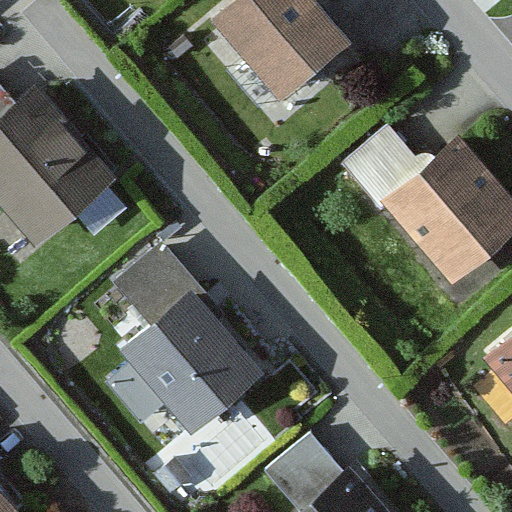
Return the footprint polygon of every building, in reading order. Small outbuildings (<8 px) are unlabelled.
[(331,39),(295,0),(219,0),(194,23),(263,99),(331,39)] [(0,106),(0,222),(22,248),(95,183),(15,93),(0,106)] [(511,218),(511,217),(441,139),(369,204),(440,283),(511,218)] [(111,350),(179,429),(245,373),(177,293),(111,350)] [(511,323),(474,357),(511,400),(511,323)] [(367,511),(334,471),(284,511),(367,511)]
